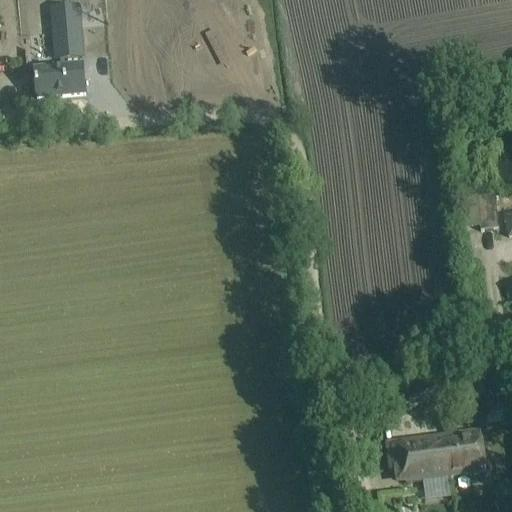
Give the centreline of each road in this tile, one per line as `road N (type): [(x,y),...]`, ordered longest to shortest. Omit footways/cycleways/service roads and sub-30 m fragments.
road 1 (residential): [(348,433),(322,350),(289,136),(255,116),(230,114),(116,123)]
road 2 (residential): [(511,358),(348,433)]
